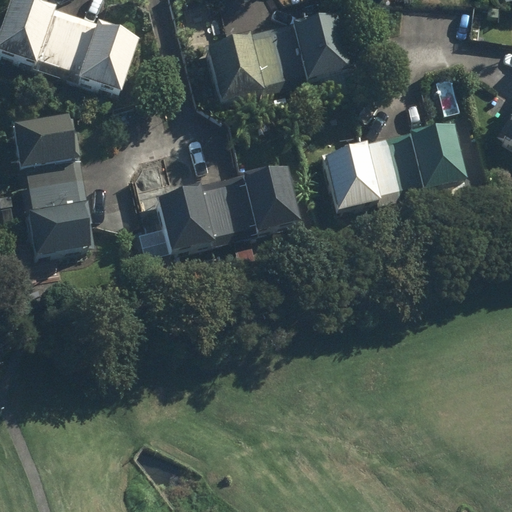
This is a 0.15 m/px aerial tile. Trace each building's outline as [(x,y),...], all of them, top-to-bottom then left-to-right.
[(16,0),(0,51),(0,54),(47,70),(87,82),(131,96),(148,41),(104,27),(65,15),(18,0),(16,0)] [(223,109),(292,97),(333,90),(323,31),(282,39),(213,50),(223,109)] [(511,111),(491,151),(511,162),(511,111)] [(76,120),(22,129),(46,259),(100,249),(76,120)] [(323,227),(371,217),(456,200),(444,137),(358,154),(311,164),(323,227)] [(273,176),(142,208),(157,271),(288,239),(273,176)]
